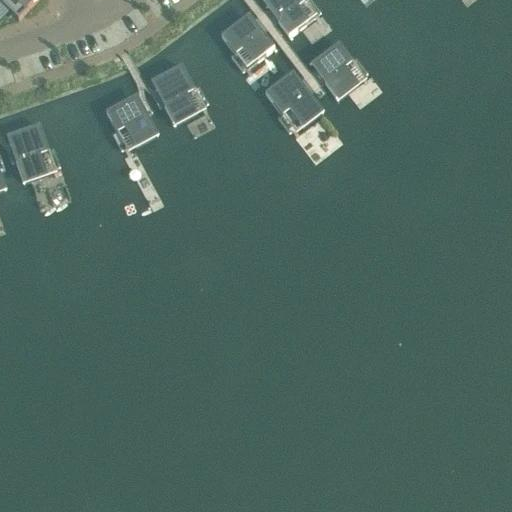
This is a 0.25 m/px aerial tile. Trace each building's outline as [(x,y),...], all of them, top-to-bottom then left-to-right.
[(0,0),(0,5),(18,24),(41,0),(0,0)] [(301,0),(266,0),(263,3),(280,25),(278,27),(288,40),(289,41),(291,39),(293,42),(312,28),(310,25),(317,20),(305,4),(301,0)] [(267,58),(272,54),(262,42),(257,35),(252,28),(247,21),(221,41),(235,59),(246,73),(267,58)] [(322,61),(313,68),(317,73),(327,86),(325,88),(335,102),(338,101),(340,104),(359,89),(356,86),(363,81),(352,66),(339,48),(331,54),(322,61)] [(183,122),(204,110),(182,70),(153,85),(163,104),(167,111),(175,126),(183,122)] [(293,135),(319,115),(309,102),(304,95),(299,89),(291,78),(265,98),(293,135)] [(132,149),(154,138),(146,123),(143,116),(135,101),(106,117),(117,137),(126,153),(132,149)] [(16,158),(19,167),(16,168),(18,173),(22,185),(25,184),(26,188),(30,186),(48,180),(47,176),(55,173),(49,156),(40,130),(10,140),(16,158)]
